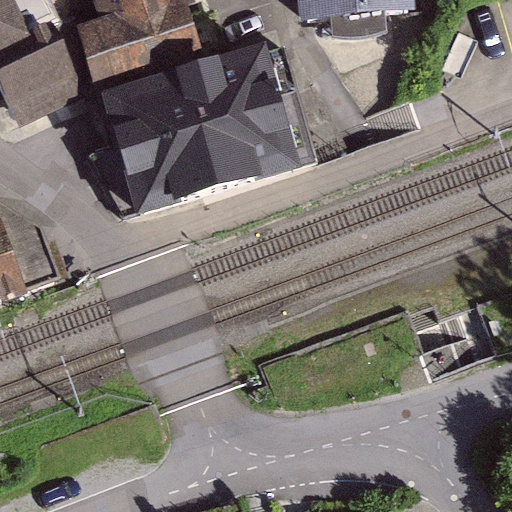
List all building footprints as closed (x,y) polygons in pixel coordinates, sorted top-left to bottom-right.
[(73,105),(43,0),(0,0),(0,91),(31,118),(73,105)] [(182,0),(89,0),(104,58),(191,36),(182,0)] [(407,0),(298,0),(299,28),(408,25),(407,0)] [(270,75),(109,118),(137,223),(299,179),(270,75)] [(29,193),(0,201),(0,289),(53,274),(29,193)]
